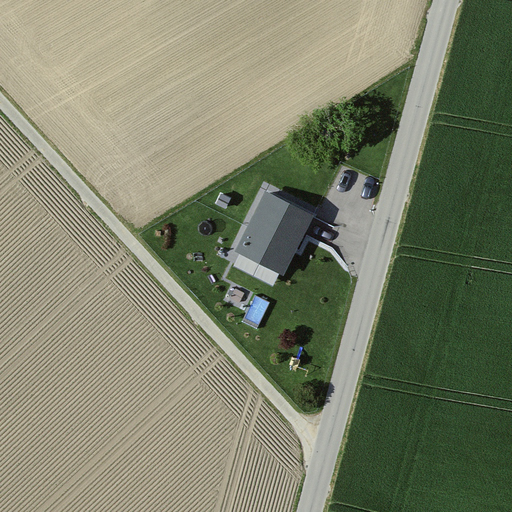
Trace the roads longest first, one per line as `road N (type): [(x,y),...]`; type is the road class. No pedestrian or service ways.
road 1 (tertiary): [(309,511),(446,0)]
road 2 (track): [(0,100),(325,452)]
